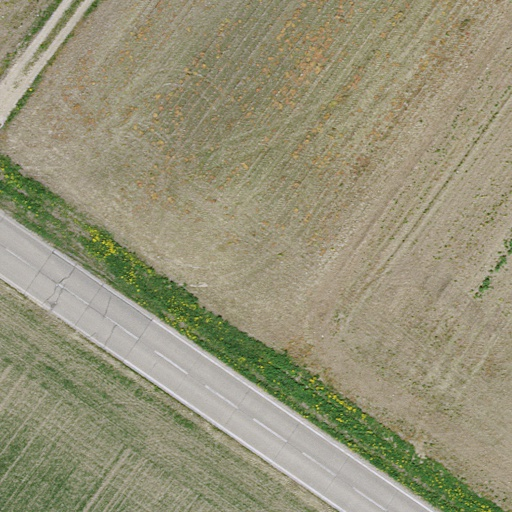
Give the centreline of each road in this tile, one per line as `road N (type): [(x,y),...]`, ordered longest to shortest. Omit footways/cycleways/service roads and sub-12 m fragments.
road 1 (unclassified): [(379,511),(0,246)]
road 2 (track): [(0,120),(89,0)]
